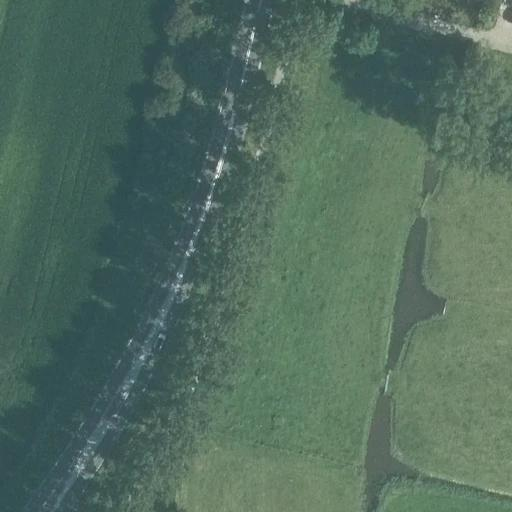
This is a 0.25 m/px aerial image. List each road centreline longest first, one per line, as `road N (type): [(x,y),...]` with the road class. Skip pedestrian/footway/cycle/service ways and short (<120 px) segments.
road 1 (secondary): [(38,511),(116,410),(157,331),(206,206),(259,0)]
road 2 (track): [(511,246),(469,221),(378,193),(408,20)]
